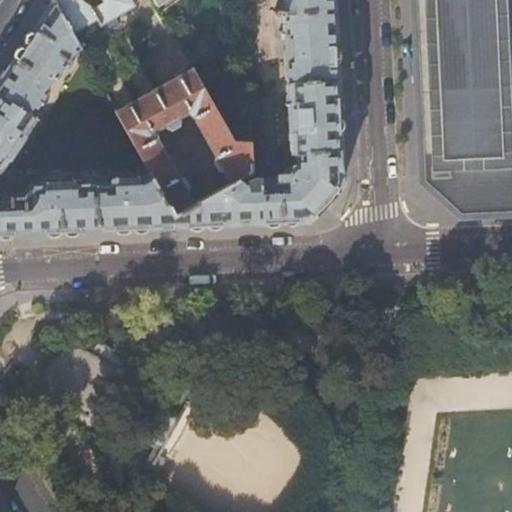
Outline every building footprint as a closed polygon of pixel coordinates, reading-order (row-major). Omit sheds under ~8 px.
[(69,27),(53,0),(19,52),(0,79),(0,234),(18,234),(70,231),(117,229),(192,226),(263,222),(308,220),(342,183),(339,122),(333,14),(332,0),(282,0),(284,35),(293,35),(293,62),(285,63),(287,103),(296,103),(298,131),(289,132),(290,154),(295,154),(296,170),(290,177),(259,178),(259,190),(258,191),(246,191),(245,186),(235,177),(228,181),(190,202),(172,212),(148,169),(138,175),(140,182),(136,184),(116,185),(115,180),(95,180),(94,178),(74,179),(74,185),(72,186),(48,187),(47,185),(41,185),(30,185),(29,187),(26,188),(4,188),(4,198),(0,198),(0,175),(2,176),(11,162),(4,157),(20,133),(26,138),(38,119),(34,115),(48,93),(44,88),(52,76),(57,79),(70,60),(80,50),(69,27)] [(105,24),(115,19),(112,13),(113,12),(131,2),(130,0),(52,0),(53,0),(69,27),(92,14),(96,21),(101,18),(105,24)] [(152,0),(189,65),(216,110),(246,90),(242,0),(152,0)] [(511,0),(412,0),(421,180),(459,213),(511,210),(511,0)] [(216,110),(189,65),(114,108),(148,169),(172,212),(190,202),(184,191),(186,184),(182,175),(175,174),(154,136),(153,128),(161,123),(166,126),(174,124),(177,120),(177,114),(186,108),(212,152),(209,160),(214,169),(222,170),(228,181),(235,177),(249,168),(247,141),(233,140),(230,138),(216,110)] [(177,406),(163,399),(152,398),(141,403),(136,409),(133,417),(133,426),(134,432),(139,439),(154,448),(145,466),(157,472),(163,459),(158,457),(158,455),(186,405),(191,408),(192,406),(194,406),(199,396),(186,389),(177,406)]
